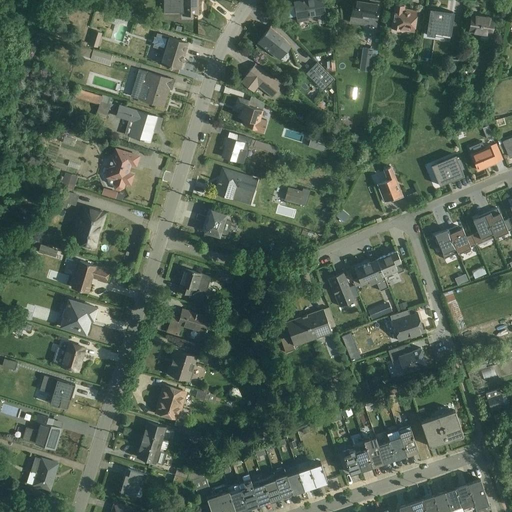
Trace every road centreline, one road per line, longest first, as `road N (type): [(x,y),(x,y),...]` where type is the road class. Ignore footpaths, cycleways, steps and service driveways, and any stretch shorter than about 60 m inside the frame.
road 1 (residential): [(159,244),(78,511)]
road 2 (residential): [(252,0),(227,32),(159,244)]
road 3 (residential): [(159,244),(270,276),(406,219)]
road 4 (residential): [(321,511),(486,455)]
road 5 (residential): [(406,219),(452,356)]
